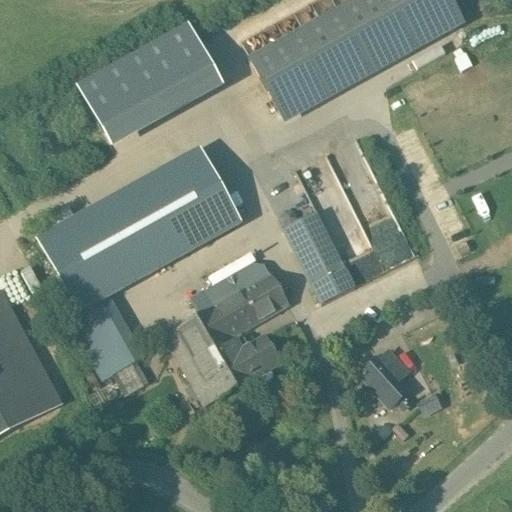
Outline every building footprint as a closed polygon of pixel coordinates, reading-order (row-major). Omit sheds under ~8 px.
[(279,115),(455,17),(445,0),(363,0),(250,63),(279,115)] [(102,135),(210,75),(186,32),(78,92),(102,135)] [(77,316),(238,227),(198,155),(37,244),(77,316)] [(333,194),(327,182),(331,180),(324,168),(306,177),(318,202),(333,194)] [(353,292),(316,218),(283,235),(320,308),(353,292)] [(252,267),(204,295),(213,312),(269,280),(262,269),(252,267)] [(269,280),(213,312),(163,341),(190,386),(201,380),(214,403),(215,403),(215,404),(255,380),(254,380),(277,367),(263,343),(241,356),(232,340),(286,309),(269,280)] [(0,439),(57,408),(0,301),(0,439)] [(116,317),(87,333),(81,322),(71,328),(93,367),(96,371),(135,350),(116,317)] [(135,350),(96,371),(103,384),(114,378),(131,368),(142,362),(135,350)] [(380,361),(360,380),(387,411),(396,405),(402,413),(408,408),(401,400),(408,394),(399,382),(405,377),(388,357),(382,363),(380,361)] [(93,367),(81,374),(91,391),(103,384),(96,371),(93,367)] [(143,389),(131,368),(114,378),(126,399),(143,389)] [(423,418),(438,411),(433,401),(418,408),(423,418)]
